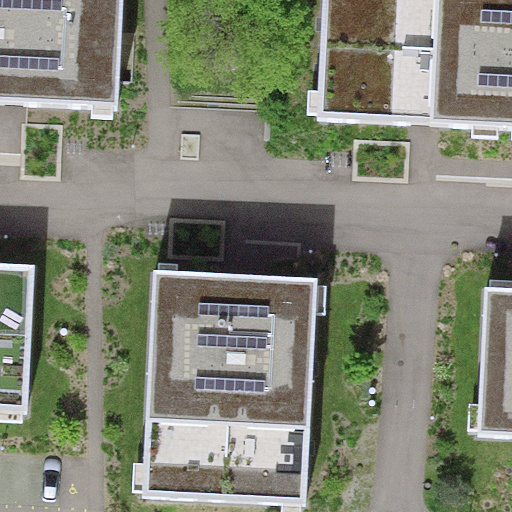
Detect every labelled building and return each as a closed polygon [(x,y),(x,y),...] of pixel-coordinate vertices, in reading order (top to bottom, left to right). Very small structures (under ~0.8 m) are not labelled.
[(121,0),(0,0),(0,95),(16,96),(116,101),(121,0)] [(511,0),(326,0),(321,108),(413,113),(511,117),(511,0)] [(0,261),(0,404),(24,405),(31,263),(0,261)] [(235,271),(155,267),(143,488),(303,496),(314,275),(235,271)] [(511,284),(485,282),(476,425),(511,427),(511,284)]
